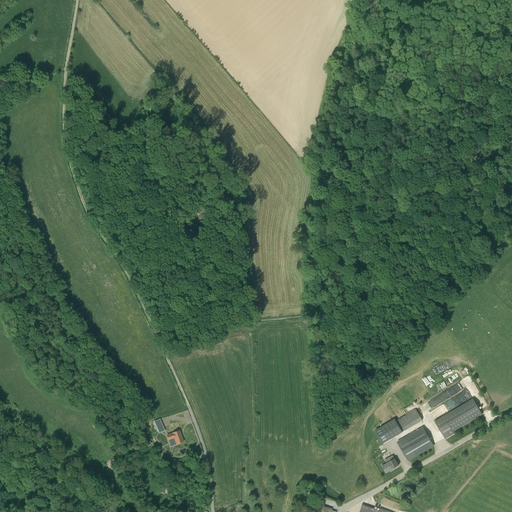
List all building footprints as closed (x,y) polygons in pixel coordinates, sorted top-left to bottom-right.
[(454,432),(482,415),(475,402),(437,425),(445,439),(455,433),(454,432)] [(399,418),(405,430),(423,420),(417,408),(399,418)] [(396,418),(376,427),(383,442),(403,432),(396,418)] [(154,422),(159,431),(164,429),(161,424),(159,420),(154,422)] [(395,441),(406,459),(432,443),(426,434),(421,425),(395,441)] [(176,445),(178,444),(183,442),(179,431),(172,433),(172,434),(167,436),(169,440),(174,438),(176,445)] [(387,459),(393,469),(399,466),(393,456),(387,459)] [(386,473),(393,469),(387,459),(385,460),(387,463),(382,466),(386,473)] [(313,497),(320,492),(315,486),(309,491),(313,497)]
